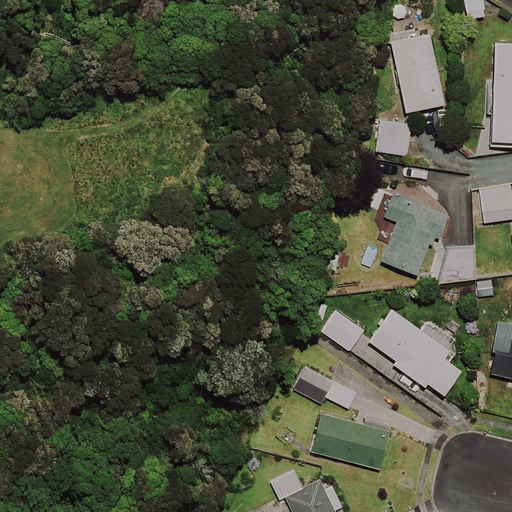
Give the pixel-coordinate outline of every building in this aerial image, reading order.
[(483,19),(480,0),(462,0),(461,0),(464,21),(483,19)] [(442,107),(427,36),(388,44),(403,115),(442,107)] [(511,45),(494,45),(493,79),(489,79),(486,151),(511,151),(511,45)] [(409,127),(378,122),(373,152),(404,157),(409,127)] [(511,221),(511,217),(509,187),(477,191),(481,225),(511,221)] [(443,216),(385,196),(378,218),(393,223),(379,263),(415,276),(427,242),(433,244),(443,216)] [(362,330),(334,311),(319,333),(347,352),(362,330)] [(458,373),(448,365),(461,347),(454,341),(458,336),(438,322),(433,330),(425,325),(419,333),(388,311),(366,342),(394,362),(391,366),(421,388),(424,384),(441,397),(458,373)] [(511,332),(511,326),(492,322),(484,351),(495,354),(489,375),(511,381),(511,336),(511,332)] [(301,369),(291,389),(320,402),(322,399),(346,410),(354,393),(301,369)] [(376,471),(387,427),(362,422),(361,426),(315,416),(306,455),(376,471)] [(333,511),(341,509),(325,478),(283,499),(289,511),(333,511)]
